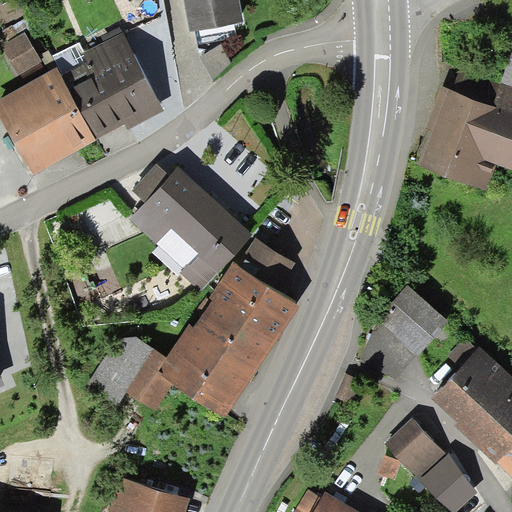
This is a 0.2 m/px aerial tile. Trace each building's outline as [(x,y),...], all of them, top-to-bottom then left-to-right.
[(183,0),(190,35),(244,25),(239,0),(183,0)] [(26,34),(3,46),(19,78),(42,66),(26,34)] [(88,65),(62,79),(97,143),(126,128),(128,132),(135,129),(164,113),(122,35),(83,56),(88,65)] [(229,43),(207,49),(213,70),(235,64),(229,43)] [(511,57),(492,108),(511,115),(511,57)] [(62,79),(57,71),(0,103),(0,117),(34,179),(70,158),(97,143),(62,79)] [(511,115),(492,108),(442,89),(428,124),(426,129),(432,132),(418,167),(485,193),(496,167),(511,172),(511,115)] [(146,206),(170,179),(156,167),(132,193),(146,206)] [(202,295),(254,239),(199,189),(179,170),(170,179),(146,206),(131,222),(184,271),(180,275),(202,295)] [(256,239),(246,254),(285,280),(295,265),(256,239)] [(234,267),(210,302),(213,305),(276,346),(300,311),(234,267)] [(380,321),(418,358),(449,325),(408,290),(380,321)] [(276,346),(213,305),(196,331),(258,372),(276,346)] [(258,372),(196,331),(191,328),(168,362),(158,377),(173,387),(226,422),(254,379),(258,372)] [(126,396),(154,353),(136,339),(119,339),(85,392),(116,411),(126,396)] [(496,467),(499,465),(511,478),(511,379),(480,350),(432,401),(457,426),(455,428),(496,467)] [(158,377),(168,362),(154,353),(126,396),(155,414),(173,387),(158,377)] [(344,374),(334,397),(351,404),(360,380),(344,374)] [(412,420),(385,444),(420,480),(446,458),(412,420)] [(401,463),(384,457),(378,475),(395,480),(401,463)] [(458,511),(479,494),(446,458),(420,480),(448,511),(458,511)] [(110,508),(122,511),(183,511),(190,489),(122,468),(110,508)] [(323,500),(309,491),(296,511),(355,511),(326,495),(323,500)]
